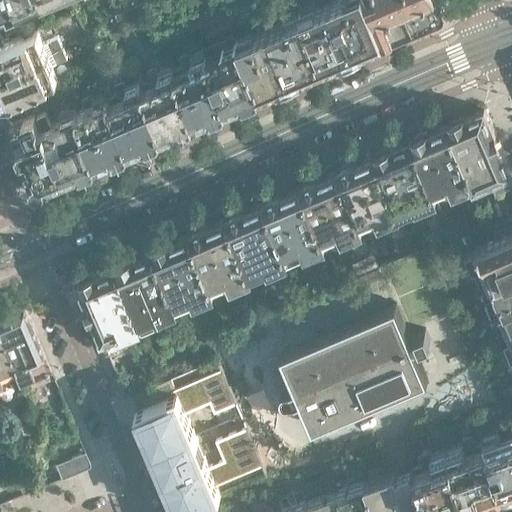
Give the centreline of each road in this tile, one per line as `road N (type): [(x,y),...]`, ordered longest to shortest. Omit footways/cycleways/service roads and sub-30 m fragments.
road 1 (tertiary): [(29,242),(501,40)]
road 2 (residential): [(29,242),(141,498)]
